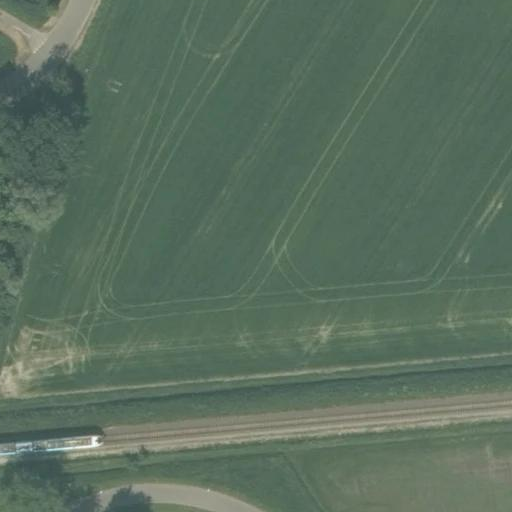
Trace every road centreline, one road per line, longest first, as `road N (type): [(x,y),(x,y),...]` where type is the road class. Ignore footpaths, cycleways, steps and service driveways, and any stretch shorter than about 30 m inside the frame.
road 1 (unclassified): [(244,511),(178,491),(128,490),(79,511)]
road 2 (tertiary): [(0,94),(52,49),(80,0)]
